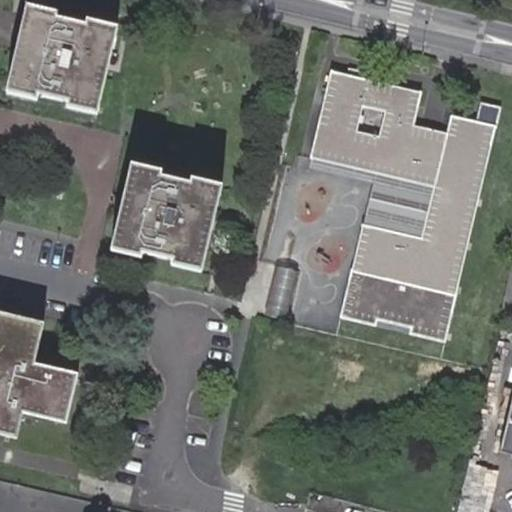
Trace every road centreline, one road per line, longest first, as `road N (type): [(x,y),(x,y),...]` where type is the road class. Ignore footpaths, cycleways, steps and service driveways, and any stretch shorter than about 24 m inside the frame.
road 1 (tertiary): [(300,0),(511,48)]
road 2 (residential): [(245,511),(185,494),(168,457),(185,367)]
road 3 (residential): [(172,325),(157,312),(0,272)]
road 4 (tertiary): [(511,35),(375,0)]
